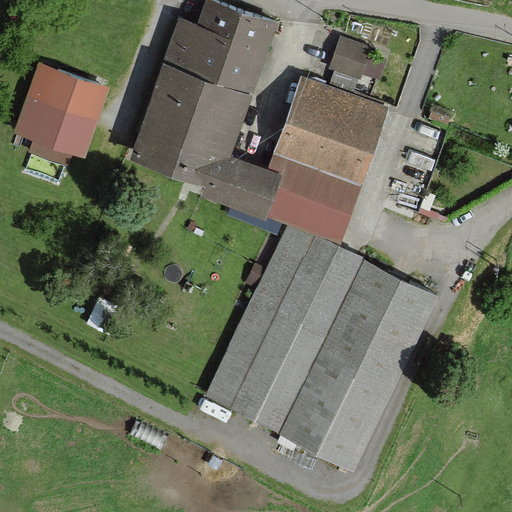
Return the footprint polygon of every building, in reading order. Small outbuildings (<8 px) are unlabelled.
[(226,149),(273,16),(227,0),(204,0),(197,20),(179,13),(132,149),(207,175),(203,186),(263,208),(277,167),(270,164),(226,149)] [(369,45),(341,35),(331,64),(335,65),(359,73),(367,50),(369,45)] [(359,73),(335,65),(329,83),(369,97),(383,57),(367,50),(359,73)] [(36,137),(26,165),(62,178),(72,150),(84,154),(107,85),(40,62),(17,130),(36,137)] [(329,83),(303,73),(270,164),(277,167),(263,208),(339,235),(355,189),(386,104),(369,97),(329,83)] [(289,222),(208,391),(279,425),(362,256),(336,244),(289,222)] [(434,292),(362,256),(279,425),(352,461),(397,368),(434,292)]
